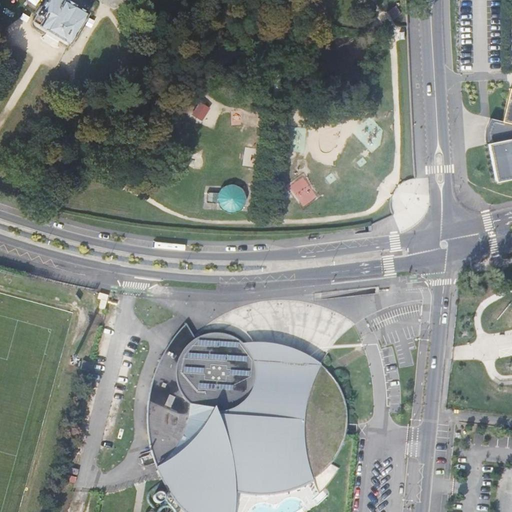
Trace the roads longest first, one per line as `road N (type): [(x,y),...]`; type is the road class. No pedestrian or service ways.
road 1 (secondary): [(0,239),(135,272),(211,278),(444,257)]
road 2 (secondary): [(443,232),(232,256),(102,243),(0,214)]
road 3 (residential): [(421,511),(444,257)]
road 4 (residential): [(443,232),(431,0)]
